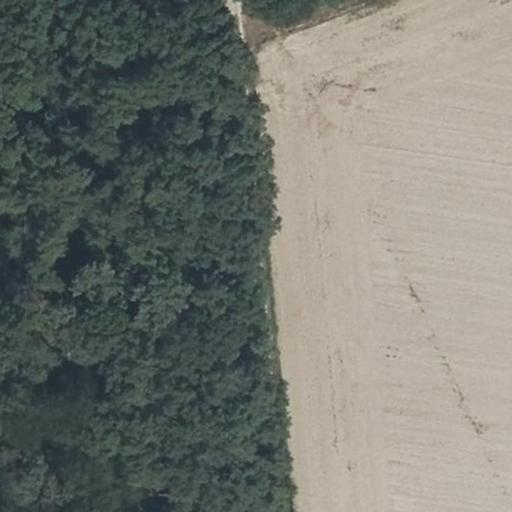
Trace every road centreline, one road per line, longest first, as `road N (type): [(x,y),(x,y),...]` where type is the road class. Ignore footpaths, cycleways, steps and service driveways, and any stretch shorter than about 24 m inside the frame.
road 1 (track): [(270,511),(228,0)]
road 2 (track): [(344,0),(232,45)]
